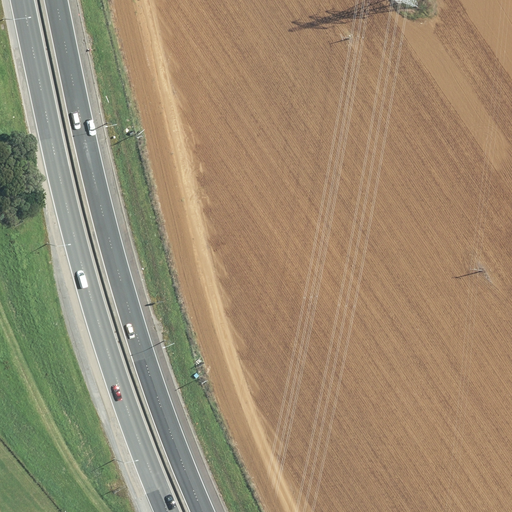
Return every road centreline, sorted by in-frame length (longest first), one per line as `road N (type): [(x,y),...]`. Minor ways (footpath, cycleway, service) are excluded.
road 1 (motorway): [(168,511),(131,425),(58,178),(20,0)]
road 2 (motorway): [(55,0),(94,172),(204,511)]
